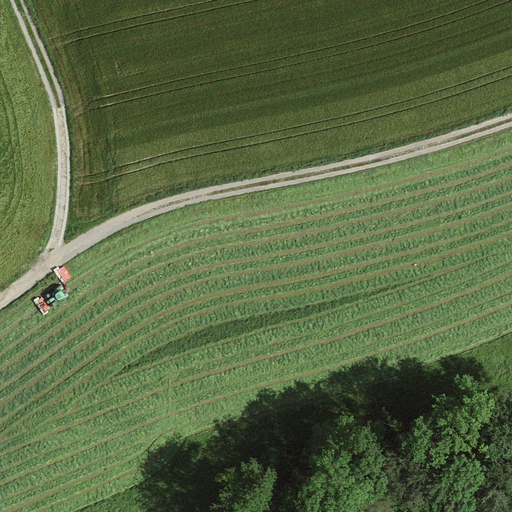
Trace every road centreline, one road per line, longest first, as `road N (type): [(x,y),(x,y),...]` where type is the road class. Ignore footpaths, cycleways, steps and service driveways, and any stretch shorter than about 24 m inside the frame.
road 1 (track): [(511,115),(448,141),(173,203),(51,261),(0,303)]
road 2 (track): [(15,0),(60,111),(63,209),(51,261)]
